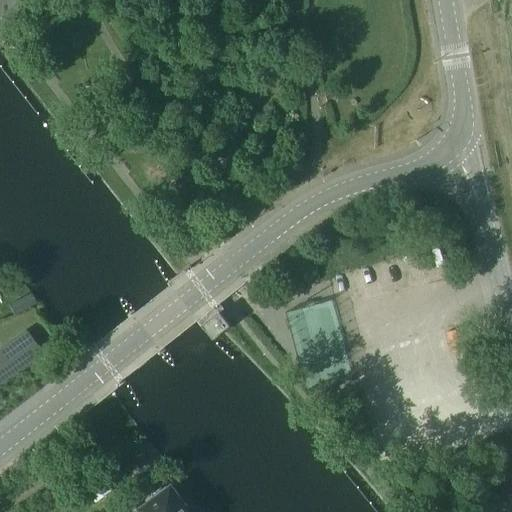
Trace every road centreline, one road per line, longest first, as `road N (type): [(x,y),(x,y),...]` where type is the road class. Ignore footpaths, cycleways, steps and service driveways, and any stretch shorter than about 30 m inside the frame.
road 1 (tertiary): [(0,450),(303,211),(428,167),(453,147)]
road 2 (tertiary): [(511,326),(483,213),(453,147)]
road 3 (tertiary): [(453,147),(461,110),(445,0)]
